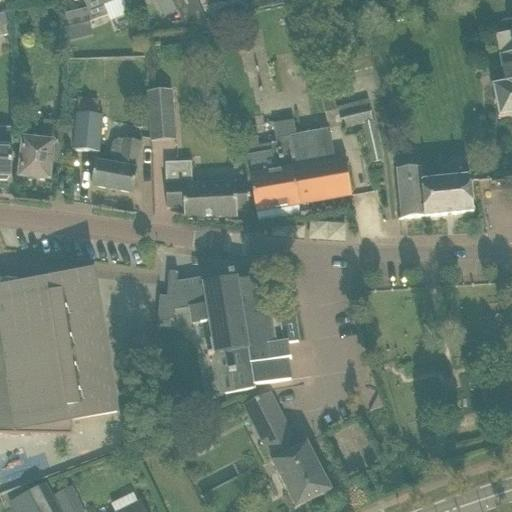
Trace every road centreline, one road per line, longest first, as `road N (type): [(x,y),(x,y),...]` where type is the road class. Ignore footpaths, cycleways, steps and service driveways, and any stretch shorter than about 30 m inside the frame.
road 1 (unclassified): [(0,212),(329,253)]
road 2 (unclassified): [(329,253),(511,251)]
road 3 (unclassified): [(341,394),(329,253)]
